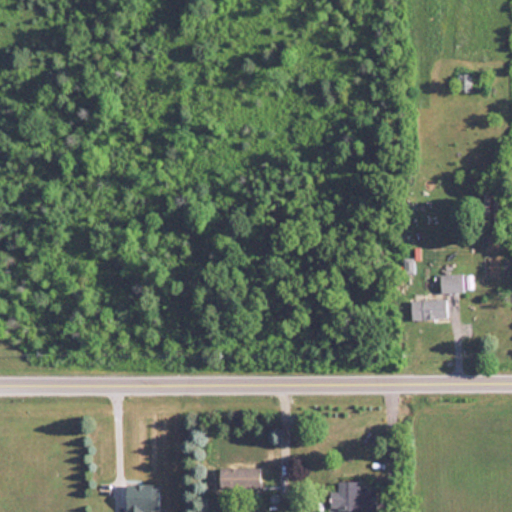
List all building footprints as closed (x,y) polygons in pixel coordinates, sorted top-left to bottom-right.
[(458,91),(471,91),(471,74),(458,74),(458,91)] [(440,274),(440,293),(464,293),(464,274),(440,274)] [(412,319),(447,319),(447,300),(412,300),(412,319)] [(359,482),(338,482),(338,491),(330,491),(330,511),(376,511),(376,491),(359,491),(359,482)] [(141,511),(141,510),(159,510),(159,484),(126,484),(126,511),(141,511)]
